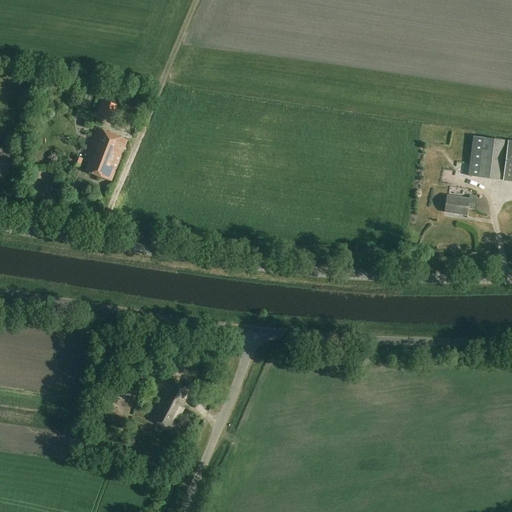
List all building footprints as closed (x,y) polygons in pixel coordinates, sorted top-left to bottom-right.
[(106,85),(103,94),(111,97),(114,88),(106,85)] [(6,89),(0,94),(4,98),(10,93),(6,89)] [(98,118),(105,121),(111,106),(100,101),(97,110),(100,111),(98,118)] [(111,181),(127,140),(97,128),(86,155),(88,156),(86,161),(89,162),(85,171),(111,181)] [(0,170),(7,172),(9,158),(1,156),(2,148),(0,147),(0,136),(0,134),(0,133),(0,170)] [(501,179),(506,140),(473,136),(468,176),(501,179)] [(511,180),(511,140),(507,140),(502,180),(511,180)] [(81,167),(84,159),(76,157),(73,164),(81,167)] [(455,182),(468,182),(468,166),(456,166),(455,182)] [(443,172),(442,184),(453,185),(454,173),(443,172)] [(468,199),(447,195),(444,211),(466,215),(467,208),(474,209),(475,197),(469,196),(468,199)] [(468,221),(469,215),(445,212),(444,218),(468,221)] [(138,383),(145,364),(133,359),(125,378),(138,383)] [(103,421),(117,384),(108,381),(94,417),(103,421)] [(129,400),(135,384),(129,382),(127,389),(118,386),(114,395),(129,400)] [(180,406),(189,390),(173,382),(168,392),(167,392),(152,420),(172,430),(184,408),(180,406)] [(123,429),(126,419),(107,411),(103,421),(123,429)] [(232,461),(228,469),(233,471),(237,462),(232,461)]
